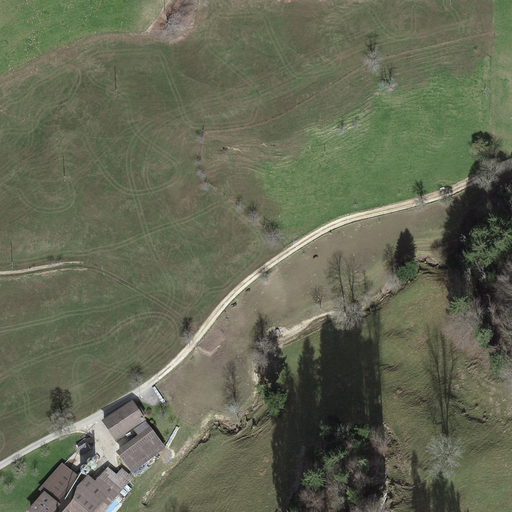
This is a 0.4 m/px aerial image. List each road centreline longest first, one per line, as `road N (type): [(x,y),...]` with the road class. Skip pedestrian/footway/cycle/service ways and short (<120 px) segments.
road 1 (track): [(148,387),(234,293),(280,256),(331,225),(438,197),(511,163)]
road 2 (track): [(0,275),(98,269),(198,336)]
